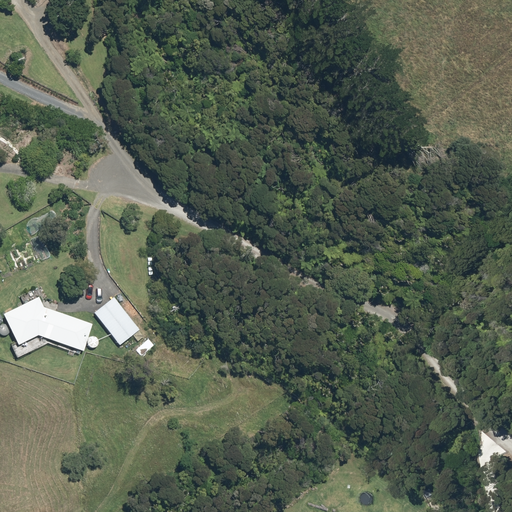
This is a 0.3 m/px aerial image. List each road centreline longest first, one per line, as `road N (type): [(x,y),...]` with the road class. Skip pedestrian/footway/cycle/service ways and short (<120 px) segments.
road 1 (unknown): [(511,430),(406,325),(331,272),(126,160)]
road 2 (unknown): [(126,160),(136,108),(107,0)]
